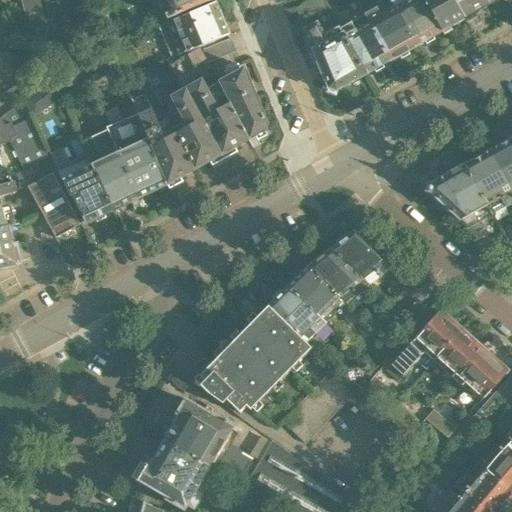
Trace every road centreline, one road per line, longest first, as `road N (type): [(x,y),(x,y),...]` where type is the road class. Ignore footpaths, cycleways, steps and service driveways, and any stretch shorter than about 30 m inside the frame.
road 1 (residential): [(49,511),(80,454),(87,418),(163,329),(166,306),(144,273)]
road 2 (residential): [(511,321),(339,158)]
road 3 (residential): [(144,273),(339,158)]
road 4 (residential): [(339,158),(511,64)]
road 5 (residential): [(264,0),(317,132),(339,158)]
road 6 (residential): [(0,356),(144,273)]
